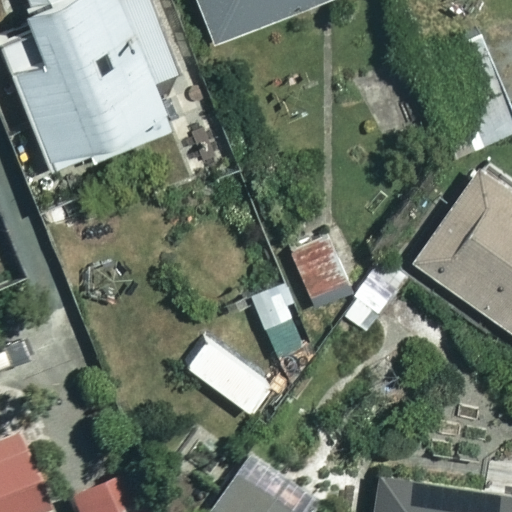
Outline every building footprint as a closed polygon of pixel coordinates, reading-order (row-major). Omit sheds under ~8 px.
[(15,0),(35,49),(5,61),(45,159),(84,144),(88,152),(164,121),(145,73),(174,62),(149,0),(15,0)] [(303,0),(206,0),(218,32),(303,0)] [(511,126),(511,102),(482,26),(416,51),(454,148),(511,126)] [(511,182),(480,161),(417,254),(511,318),(511,182)] [(511,511),(511,483),(385,463),(376,511),(511,511)] [(150,511),(133,473),(72,500),(76,511),(150,511)] [(281,511),(235,477),(209,511),(281,511)]
